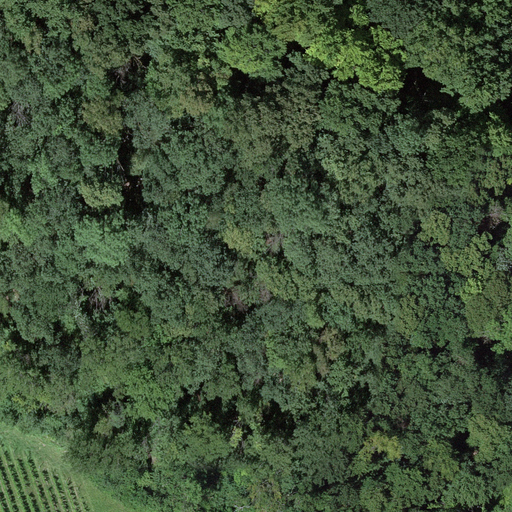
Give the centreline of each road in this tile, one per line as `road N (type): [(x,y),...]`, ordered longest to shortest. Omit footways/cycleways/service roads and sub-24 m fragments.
road 1 (track): [(0,286),(511,283)]
road 2 (track): [(511,115),(386,0)]
